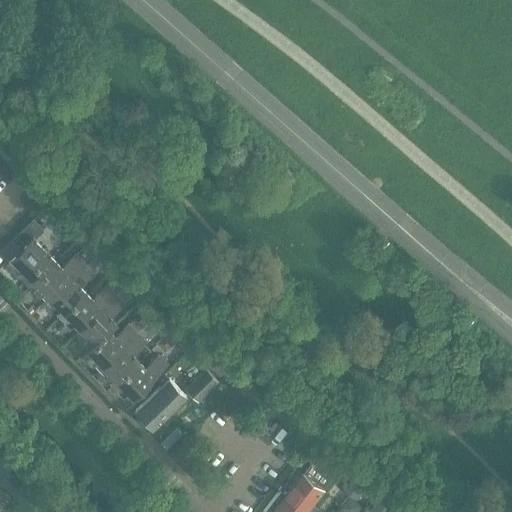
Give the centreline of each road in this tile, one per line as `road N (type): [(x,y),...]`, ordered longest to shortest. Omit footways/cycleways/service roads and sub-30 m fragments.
road 1 (secondary): [(145,0),(432,260)]
road 2 (residential): [(200,511),(0,307)]
